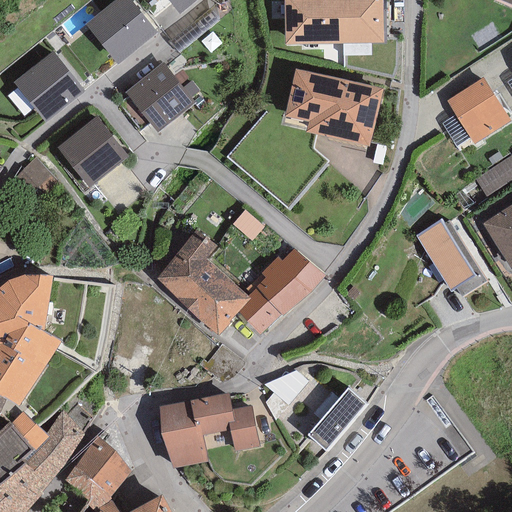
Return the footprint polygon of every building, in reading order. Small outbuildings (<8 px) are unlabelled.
[(130,0),(115,0),(85,25),(117,65),(156,33),(130,0)] [(166,0),(179,14),(197,0),(166,0)] [(336,45),(335,0),(284,0),(284,45),(336,45)] [(335,0),(336,45),(384,44),(383,0),(335,0)] [(219,21),(209,9),(169,42),(179,54),(219,21)] [(221,44),(212,32),(200,42),(210,53),(221,44)] [(52,51),(13,83),(45,123),(84,92),(52,51)] [(174,76),(162,62),(124,93),(157,133),(195,103),(191,98),(183,87),(181,85),(174,76)] [(174,76),(181,85),(189,79),(182,69),(174,76)] [(308,122),(305,133),(370,148),(384,90),(296,69),(285,117),(308,122)] [(482,78),(446,101),(455,115),(470,139),(474,144),(510,121),(482,78)] [(183,87),(191,98),(200,91),(191,81),(183,87)] [(456,148),(470,139),(455,115),(441,124),(456,148)] [(129,158),(96,117),(57,149),(89,189),(129,158)] [(511,155),(475,179),(486,197),(511,180),(511,155)] [(53,176),(36,157),(7,185),(24,203),(53,176)] [(511,205),(482,224),(511,270),(511,269),(511,205)] [(257,242),(268,228),(249,213),(238,226),(257,242)] [(461,298),(487,282),(448,221),(443,224),(441,220),(415,237),(450,292),(455,289),(461,298)] [(216,247),(196,230),(156,279),(218,336),(238,312),(249,299),(247,297),(205,258),(216,247)] [(310,293),(325,276),(293,249),(281,261),(277,258),(261,274),(265,278),(247,297),(249,299),(238,312),(260,336),(281,315),(282,317),(310,293)] [(0,344),(3,344),(7,335),(27,327),(30,324),(44,332),(52,276),(24,275),(7,281),(0,287),(0,344)] [(0,344),(0,395),(6,399),(19,406),(61,342),(44,332),(30,324),(27,327),(7,335),(3,344),(0,344)] [(295,371),(264,385),(272,393),(264,403),(275,421),(308,382),(295,371)] [(367,406),(347,388),(305,436),(325,454),(367,406)] [(160,407),(174,469),(207,462),(201,436),(231,429),(235,452),(259,447),(251,406),(232,410),(229,393),(160,407)] [(0,431),(0,484),(24,465),(49,437),(46,435),(23,412),(11,425),(8,423),(0,431)] [(0,511),(27,511),(42,495),(41,494),(66,464),(85,435),(63,412),(46,435),(49,437),(24,465),(0,484),(0,511)] [(98,437),(65,481),(79,495),(93,510),(96,507),(98,510),(111,500),(110,497),(131,472),(98,437)] [(65,511),(90,511),(93,510),(79,495),(65,511)] [(100,511),(170,511),(162,495),(130,511),(118,511),(111,500),(98,510),(100,511)]
